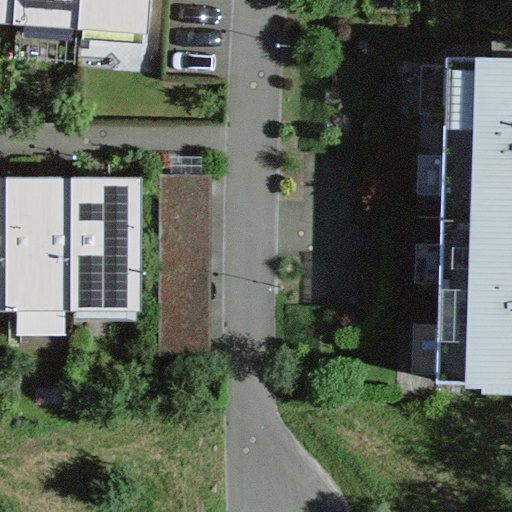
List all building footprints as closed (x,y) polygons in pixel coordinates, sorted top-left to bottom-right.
[(18,0),(0,0),(0,16),(17,18),(18,0)] [(82,22),(83,0),(18,0),(17,18),(82,22)] [(148,26),(149,0),(83,0),(82,22),(148,26)] [(446,55),(441,218),(511,220),(511,42),(494,42),(494,56),(446,55)] [(209,173),(160,173),(160,199),(209,199),(209,173)] [(9,182),(0,181),(0,303),(9,304),(9,182)] [(74,182),(9,182),(9,304),(73,304),(74,182)] [(141,182),(74,182),(73,304),(140,305),(141,182)] [(209,199),(160,199),(161,225),(209,225),(209,199)] [(511,220),(441,218),(436,380),(484,381),(483,388),(511,388),(511,220)] [(209,225),(161,225),(161,251),(209,251),(209,225)] [(209,251),(161,251),(161,278),(209,278),(209,251)] [(209,278),(161,278),(161,304),(209,304),(209,278)] [(209,304),(161,304),(161,331),(210,331),(209,304)] [(210,331),(161,331),(161,357),(210,357),(210,331)]
